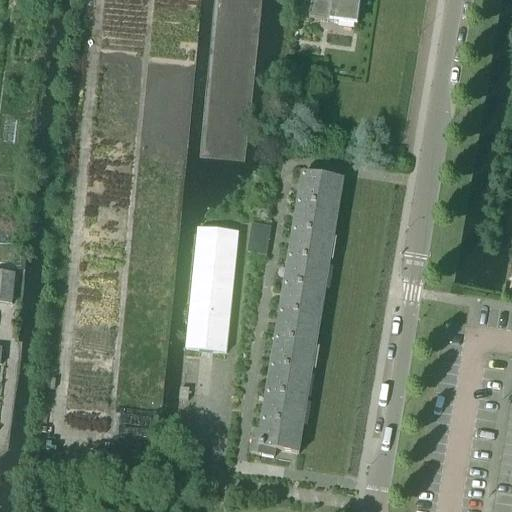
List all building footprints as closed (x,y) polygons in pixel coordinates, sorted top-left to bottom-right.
[(311,0),(309,20),(356,26),(360,0),(311,0)] [(273,460),(274,458),(275,452),(298,456),(343,182),(316,177),(302,175),(260,435),(254,435),(251,456),(273,460)] [(248,256),(266,259),(271,230),(252,227),(248,256)] [(197,232),(185,352),(226,356),(237,236),(197,232)] [(16,272),(25,273),(26,261),(16,261),(16,272)] [(0,304),(11,306),(15,276),(0,274),(0,304)]
